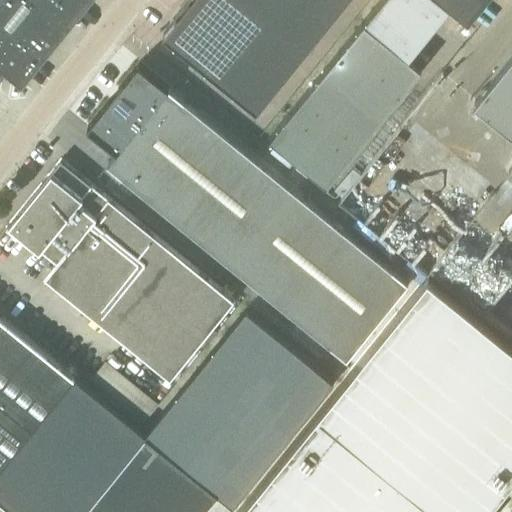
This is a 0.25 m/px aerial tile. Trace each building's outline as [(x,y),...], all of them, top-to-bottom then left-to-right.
[(0,0),(0,64),(19,79),(82,0),(0,0)] [(162,32),(256,109),(345,0),(193,0),(179,17),(176,15),(162,32)] [(379,0),(269,135),(326,181),(421,66),(408,55),(449,4),(443,0),(379,0)] [(443,0),(449,4),(468,20),(484,0),(443,0)] [(511,55),(476,100),(511,129),(511,55)] [(90,124),(89,125),(119,149),(109,161),(110,162),(347,356),(407,282),(140,63),(90,124)] [(34,189),(28,197),(9,220),(56,259),(53,263),(83,287),(74,298),(170,377),(234,297),(61,156),(34,189)] [(481,511),(511,475),(511,341),(428,274),(235,511),(481,511)] [(0,496),(19,511),(201,511),(218,491),(233,503),(334,378),(247,307),(146,432),(0,313),(0,496)]
